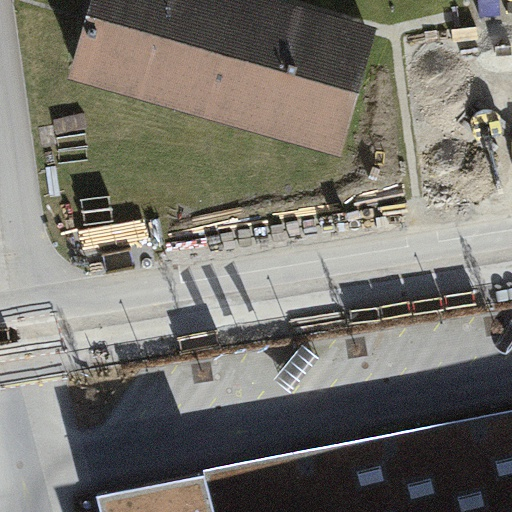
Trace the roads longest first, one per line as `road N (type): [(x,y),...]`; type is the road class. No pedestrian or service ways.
road 1 (residential): [(36,333),(511,262)]
road 2 (unclassified): [(0,89),(36,333)]
